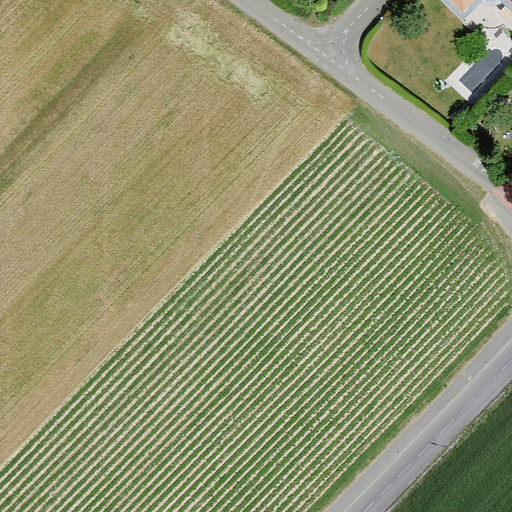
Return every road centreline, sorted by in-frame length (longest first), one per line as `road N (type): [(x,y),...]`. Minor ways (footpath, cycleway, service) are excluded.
road 1 (unclassified): [(511,195),(327,56)]
road 2 (tertiary): [(363,511),(511,360)]
